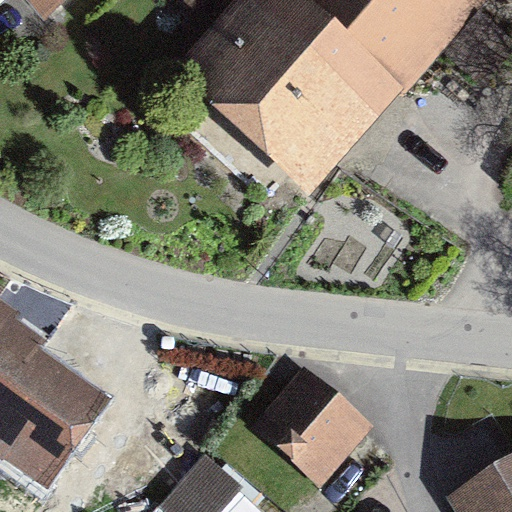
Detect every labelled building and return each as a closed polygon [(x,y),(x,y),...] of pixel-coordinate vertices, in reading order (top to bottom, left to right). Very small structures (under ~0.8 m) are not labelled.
[(258,0),(198,67),(306,166),(459,0),(258,0)] [(0,319),(0,446),(44,478),(105,395),(0,319)] [(315,388),(306,381),(263,431),(312,473),(355,423),(348,416),(330,401),(315,388)] [(203,464),(160,511),(239,511),(226,500),(234,490),(203,464)] [(511,511),(511,471),(460,501),(465,511),(511,511)]
